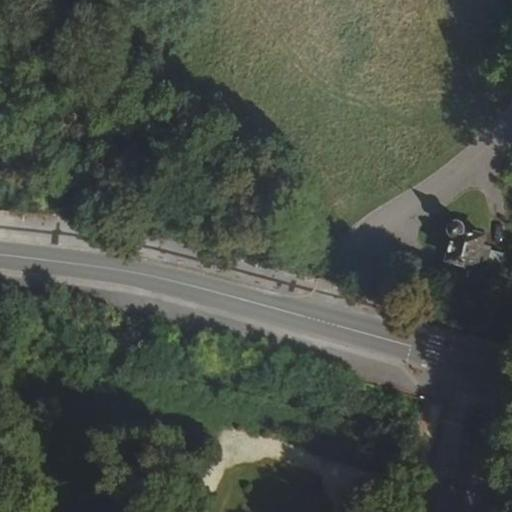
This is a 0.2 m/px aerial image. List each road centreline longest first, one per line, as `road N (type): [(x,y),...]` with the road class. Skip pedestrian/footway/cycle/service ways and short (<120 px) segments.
road 1 (primary): [(0,260),(116,272),(511,374)]
road 2 (track): [(511,125),(441,192),(359,251),(330,321)]
